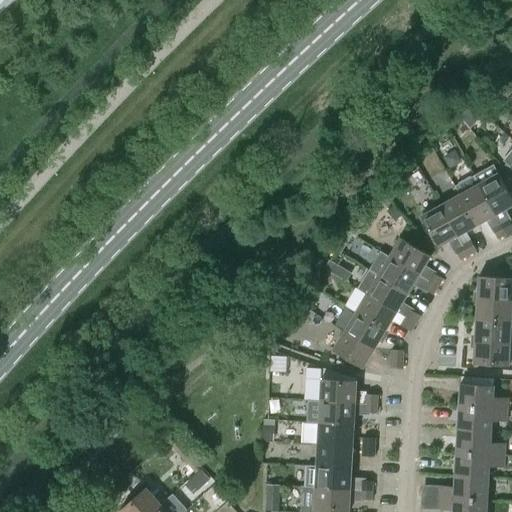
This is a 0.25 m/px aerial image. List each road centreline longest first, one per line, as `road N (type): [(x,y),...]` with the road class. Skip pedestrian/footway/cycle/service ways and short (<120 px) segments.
road 1 (primary): [(0,360),(211,140),(362,0)]
road 2 (residential): [(404,511),(415,369),(426,330),(468,267),(511,243)]
